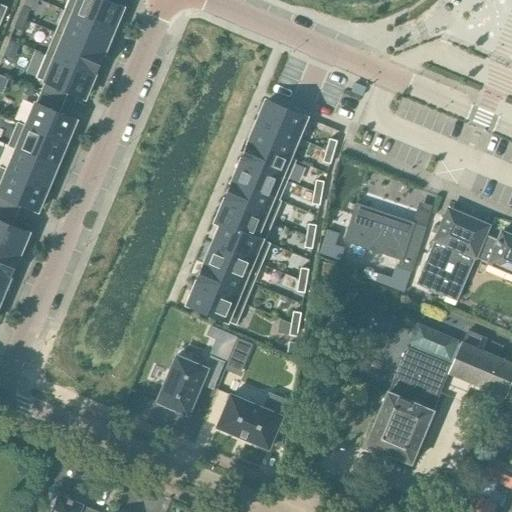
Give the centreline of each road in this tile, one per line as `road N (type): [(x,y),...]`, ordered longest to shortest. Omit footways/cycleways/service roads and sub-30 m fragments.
road 1 (residential): [(167,0),(3,393)]
road 2 (residential): [(511,129),(204,0)]
road 3 (tertiary): [(263,503),(3,393)]
